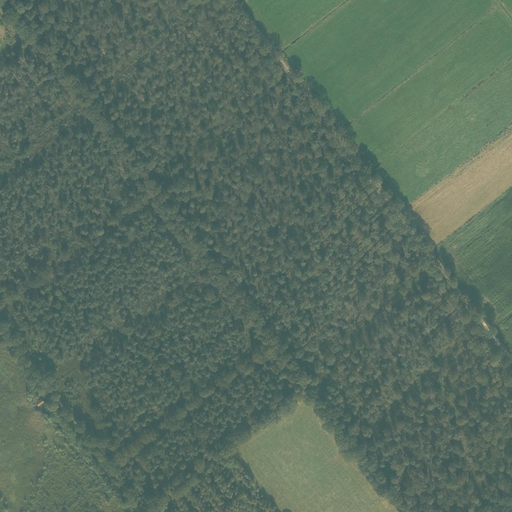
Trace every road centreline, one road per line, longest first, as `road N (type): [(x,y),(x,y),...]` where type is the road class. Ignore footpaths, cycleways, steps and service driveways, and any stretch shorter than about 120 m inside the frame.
road 1 (track): [(511,353),(237,0)]
road 2 (track): [(137,511),(0,325)]
